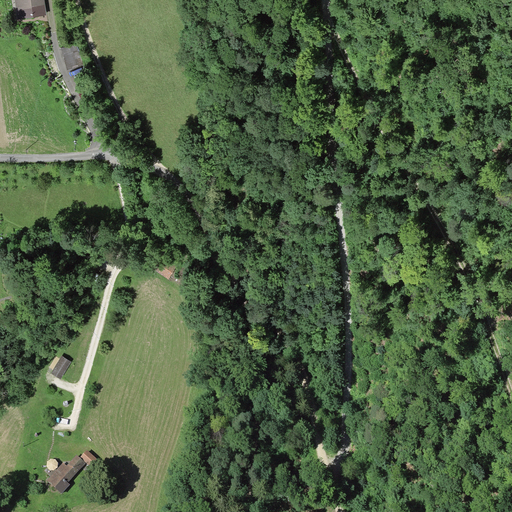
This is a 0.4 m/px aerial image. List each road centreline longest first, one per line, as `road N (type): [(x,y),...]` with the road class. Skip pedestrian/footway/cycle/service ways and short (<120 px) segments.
road 1 (track): [(76,0),(121,118),(186,192),(293,352),(326,489)]
road 2 (track): [(324,0),(348,358),(343,448),(326,489)]
road 3 (track): [(327,24),(481,301),(511,394)]
road 4 (track): [(243,282),(264,379),(246,511)]
road 5 (unclassified): [(0,157),(102,155),(163,172)]
